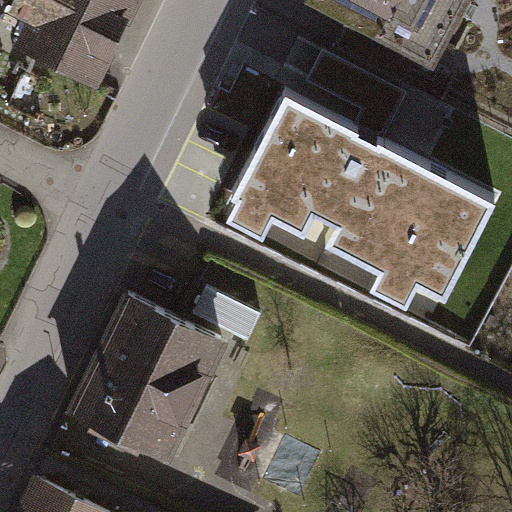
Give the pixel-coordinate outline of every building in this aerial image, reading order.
[(16,39),(100,81),(139,0),(14,0),(12,3),(30,12),(16,39)] [(362,0),(387,13),(393,0),(362,0)] [(385,128),(409,86),(328,40),(304,83),(385,128)] [(397,117),(428,134),(445,103),(414,86),(397,117)] [(446,289),(495,195),(287,90),(236,190),(304,225),(314,207),(337,218),(327,237),(378,264),(382,257),(446,289)] [(226,331),(127,287),(74,406),(172,450),(226,331)] [(294,428),(270,475),(306,493),(330,446),(294,428)] [(125,511),(127,509),(39,469),(18,511),(125,511)]
